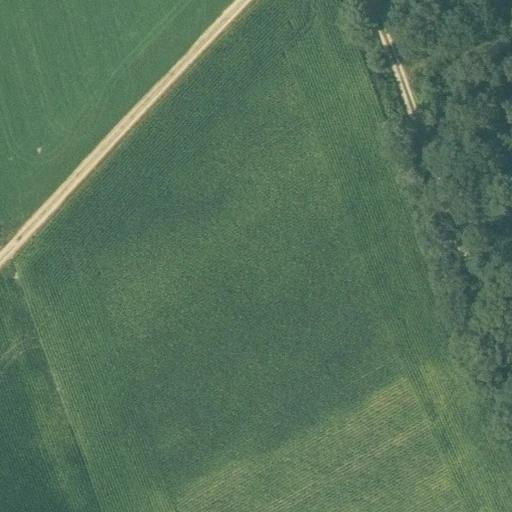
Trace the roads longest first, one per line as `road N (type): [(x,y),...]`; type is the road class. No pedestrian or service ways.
road 1 (track): [(367,0),(511,378)]
road 2 (track): [(0,258),(244,0)]
